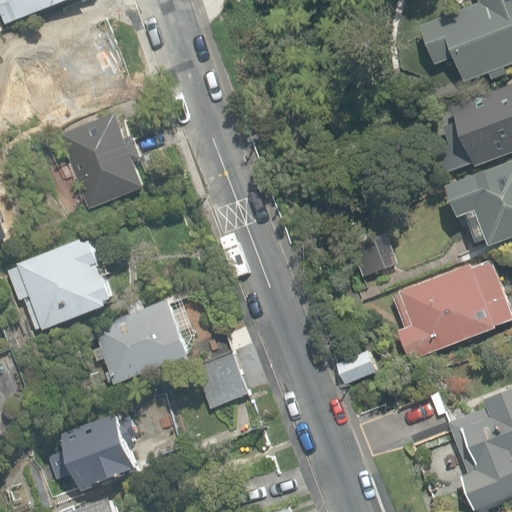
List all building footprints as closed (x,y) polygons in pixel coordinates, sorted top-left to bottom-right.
[(0,0),(9,23),(72,0),(0,0)] [(75,0),(57,7),(65,29),(105,14),(100,0),(75,0)] [(511,0),(480,0),(482,4),(422,26),(437,66),(456,58),(466,82),(490,73),(493,80),(508,75),(505,67),(511,64),(511,0)] [(21,47),(47,119),(114,95),(110,83),(111,81),(107,71),(106,71),(105,69),(111,66),(106,54),(100,56),(97,49),(99,47),(95,35),(92,35),(90,28),(63,38),(62,33),(21,47)] [(449,126),(464,168),(476,164),(477,166),(511,153),(511,83),(455,105),(461,122),(449,126)] [(11,130),(39,121),(31,96),(3,105),(11,130)] [(64,132),(91,207),(147,186),(138,160),(146,157),(138,135),(130,137),(121,112),(64,132)] [(483,218),(493,243),(511,235),(511,160),(450,186),(462,216),(471,212),(475,221),(483,218)] [(29,300),(40,329),(46,327),(47,328),(112,304),(111,299),(118,296),(110,274),(108,275),(103,262),(105,261),(97,239),(89,242),(88,238),(22,262),(23,265),(11,270),(22,299),(34,294),(36,297),(29,300)] [(401,329),(412,358),(498,327),(497,324),(511,318),(511,307),(495,260),(476,267),(475,263),(402,290),(403,293),(397,295),(408,326),(401,329)] [(97,326),(117,384),(194,356),(174,299),(97,326)] [(198,365),(213,406),(252,392),(236,351),(228,330),(194,343),(202,364),(198,365)] [(340,360),(347,383),(381,371),(374,349),(353,356),(340,360)] [(465,474),(478,508),(511,494),(511,388),(490,397),(493,405),(452,421),(472,471),(465,474)] [(79,470),(86,488),(142,468),(134,445),(143,442),(133,414),(123,418),(121,412),(65,432),(71,447),(51,454),(59,478),(79,470)] [(119,511),(114,496),(72,511),(119,511)]
